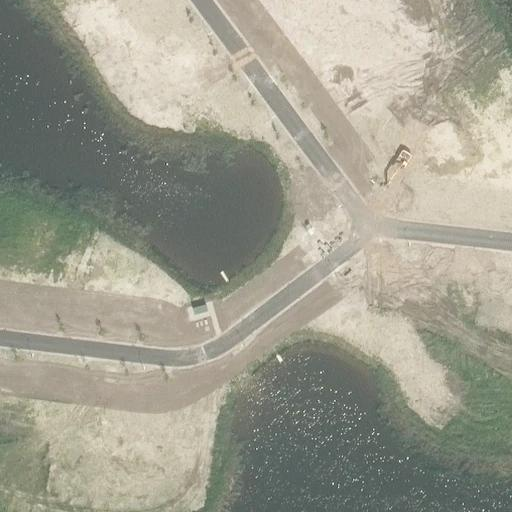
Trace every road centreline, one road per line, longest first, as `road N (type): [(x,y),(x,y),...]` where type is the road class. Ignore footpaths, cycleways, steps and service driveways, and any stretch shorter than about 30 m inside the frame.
road 1 (residential): [(372,231),(211,354),(175,360),(0,340)]
road 2 (residential): [(372,231),(199,0)]
road 3 (residential): [(511,245),(372,231)]
